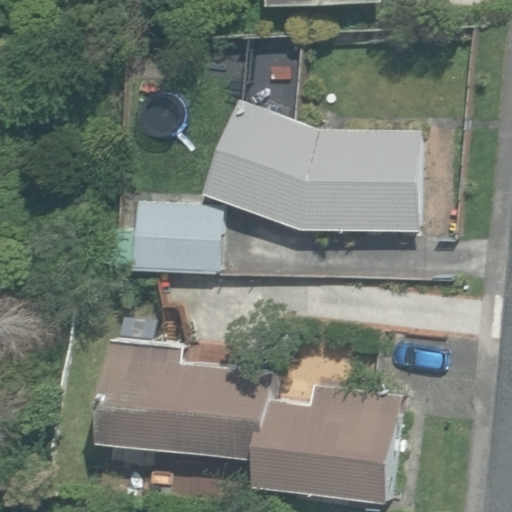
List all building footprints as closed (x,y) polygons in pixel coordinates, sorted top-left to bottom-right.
[(137,36),(135,81),(180,82),(181,37),(137,36)] [(311,225),(428,226),(429,127),(329,126),(251,96),(216,189),(311,225)] [(143,264),(228,268),(231,204),(146,200),(143,264)] [(286,338),(305,340),(307,321),(289,319),(286,338)] [(263,481),(395,498),(409,393),(323,381),(320,400),(278,395),(282,369),(193,357),(195,342),(126,333),(113,434),(267,454),(263,481)]
